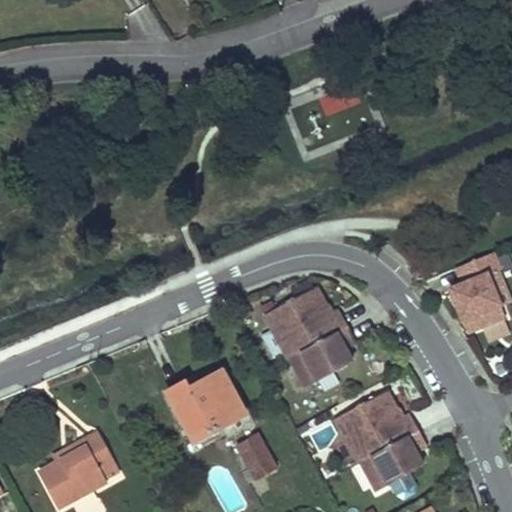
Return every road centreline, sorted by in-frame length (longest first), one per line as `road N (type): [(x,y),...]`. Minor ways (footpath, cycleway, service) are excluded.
road 1 (residential): [(0,372),(316,251),(393,279),(476,412)]
road 2 (residential): [(392,0),(204,57),(0,67)]
